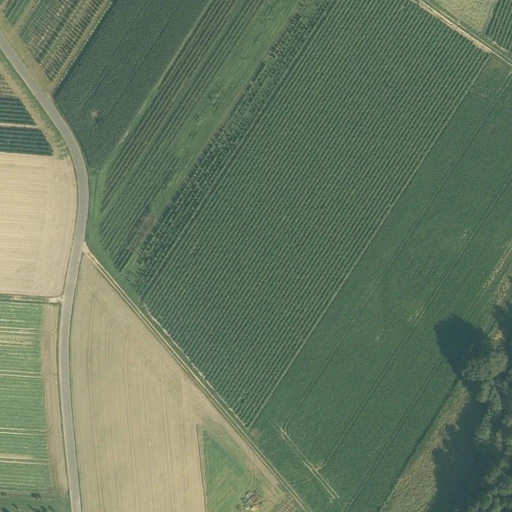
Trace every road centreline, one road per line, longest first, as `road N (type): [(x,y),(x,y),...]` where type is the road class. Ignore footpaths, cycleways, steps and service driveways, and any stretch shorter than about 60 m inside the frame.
road 1 (unclassified): [(0,35),(83,175),(64,351),(76,511)]
road 2 (track): [(79,238),(307,511)]
